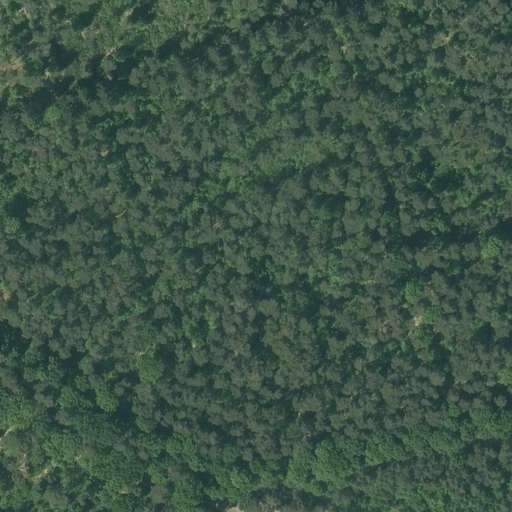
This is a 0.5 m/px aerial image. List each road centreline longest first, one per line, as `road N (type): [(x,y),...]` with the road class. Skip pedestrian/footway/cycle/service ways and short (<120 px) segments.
road 1 (track): [(511,398),(228,461),(104,89)]
road 2 (track): [(461,409),(330,16)]
road 3 (track): [(0,123),(379,0)]
road 4 (track): [(216,508),(511,437)]
road 5 (track): [(0,317),(228,461)]
road 6 (track): [(123,449),(228,511)]
